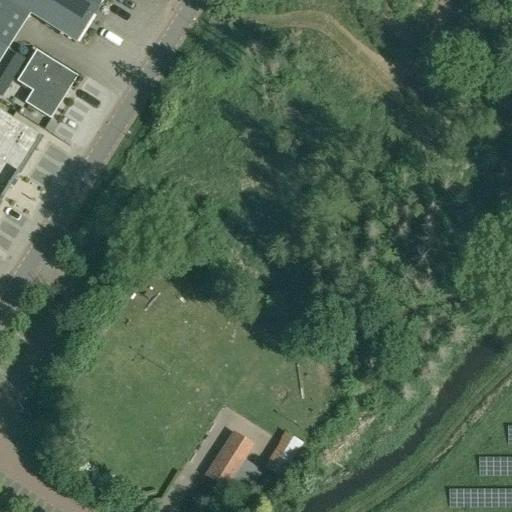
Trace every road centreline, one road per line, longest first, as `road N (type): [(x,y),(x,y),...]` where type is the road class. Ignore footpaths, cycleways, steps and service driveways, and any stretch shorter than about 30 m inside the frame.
road 1 (unclassified): [(0,316),(197,0)]
road 2 (unknown): [(44,245),(70,268),(73,293),(39,365),(10,400),(2,433),(13,460),(85,511)]
